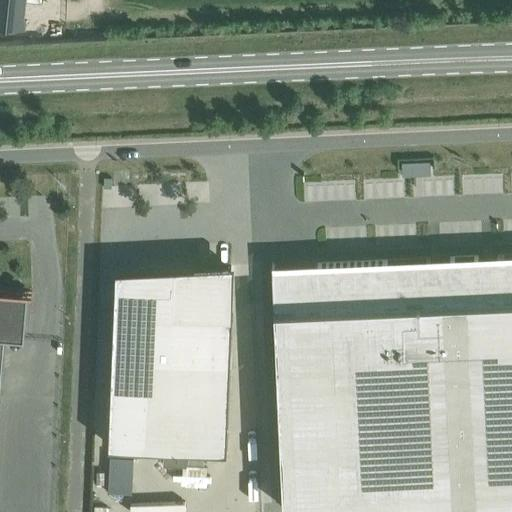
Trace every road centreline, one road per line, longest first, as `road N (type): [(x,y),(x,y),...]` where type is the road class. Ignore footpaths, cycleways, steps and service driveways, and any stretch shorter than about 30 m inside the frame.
road 1 (unclassified): [(0,157),(511,133)]
road 2 (secondary): [(0,83),(511,59)]
